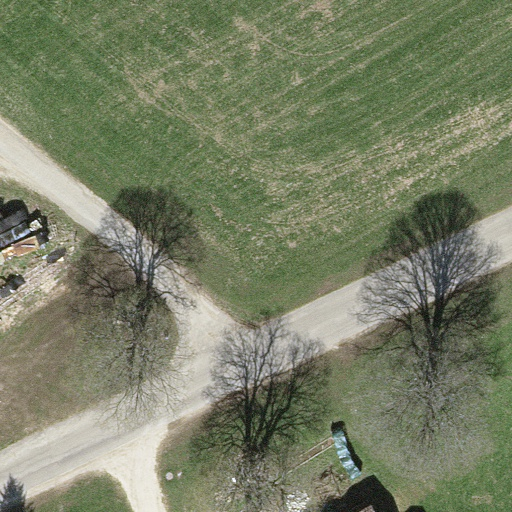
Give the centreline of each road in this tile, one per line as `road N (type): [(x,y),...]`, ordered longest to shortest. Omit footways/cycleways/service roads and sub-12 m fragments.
road 1 (unclassified): [(0,474),(265,357),(511,233)]
road 2 (track): [(0,138),(265,357)]
